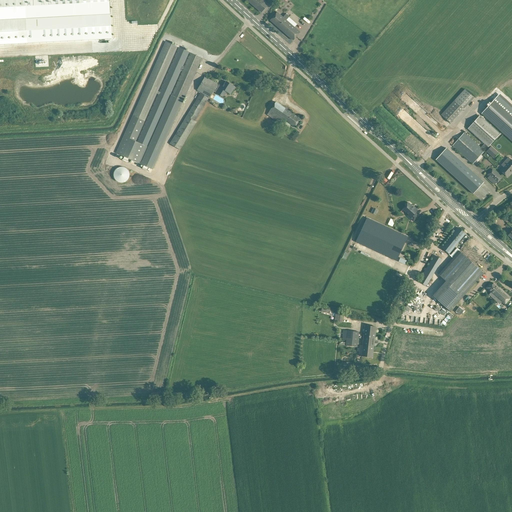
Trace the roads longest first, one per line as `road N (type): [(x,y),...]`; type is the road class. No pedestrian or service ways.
road 1 (secondary): [(414,168),(231,0)]
road 2 (unclassified): [(382,373),(389,327),(450,206)]
